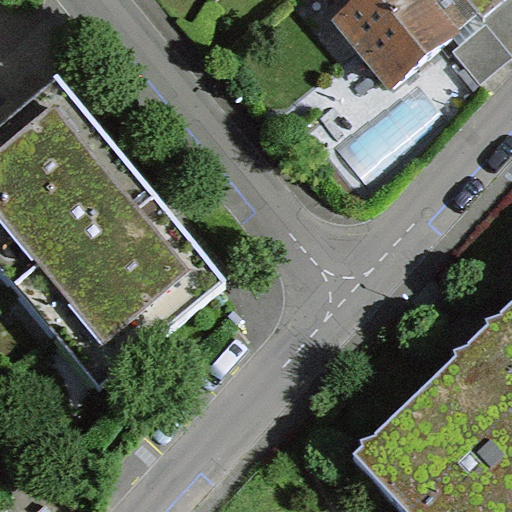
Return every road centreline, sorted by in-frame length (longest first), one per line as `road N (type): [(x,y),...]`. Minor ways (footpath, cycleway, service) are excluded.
road 1 (residential): [(100,0),(350,306)]
road 2 (residential): [(350,306),(163,511)]
road 3 (residential): [(511,127),(350,306)]
